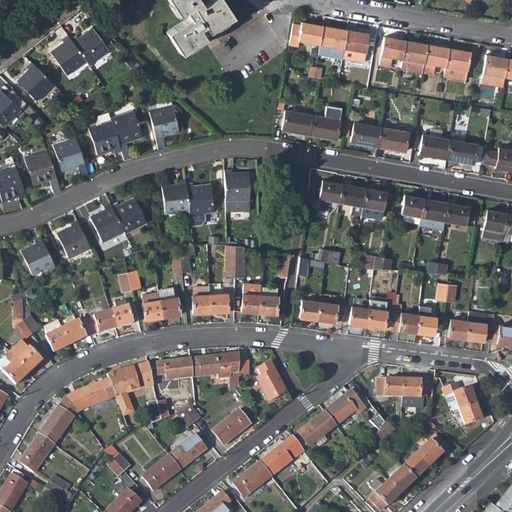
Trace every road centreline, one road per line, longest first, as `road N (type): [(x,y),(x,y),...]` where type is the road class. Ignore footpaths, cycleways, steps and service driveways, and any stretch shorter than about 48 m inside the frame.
road 1 (residential): [(0,226),(119,174),(219,148),(307,155),(511,193)]
road 2 (residential): [(0,454),(42,389),(110,353),(211,335),(342,347)]
road 3 (residential): [(168,511),(327,383),(342,347)]
road 4 (residential): [(330,0),(511,37)]
road 5 (residential): [(342,347),(488,365),(511,384)]
